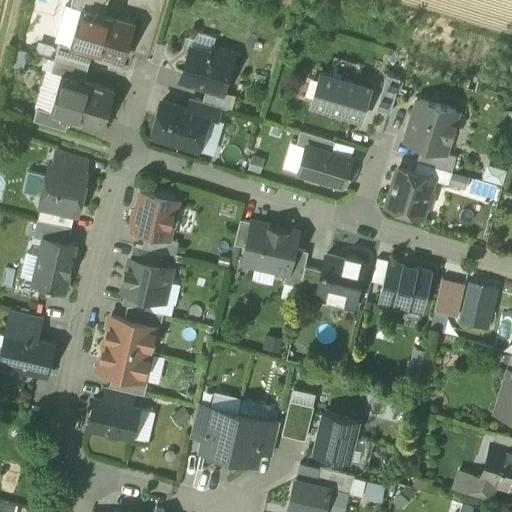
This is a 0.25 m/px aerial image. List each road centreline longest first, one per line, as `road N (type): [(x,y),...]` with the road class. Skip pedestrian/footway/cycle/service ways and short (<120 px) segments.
road 1 (residential): [(84,471),(68,457),(61,424),(125,155)]
road 2 (residential): [(125,155),(358,223)]
road 3 (residential): [(358,223),(511,267)]
road 4 (residential): [(84,471),(234,511)]
road 5 (residential): [(358,223),(400,96)]
road 6 (residential): [(125,155),(160,40)]
